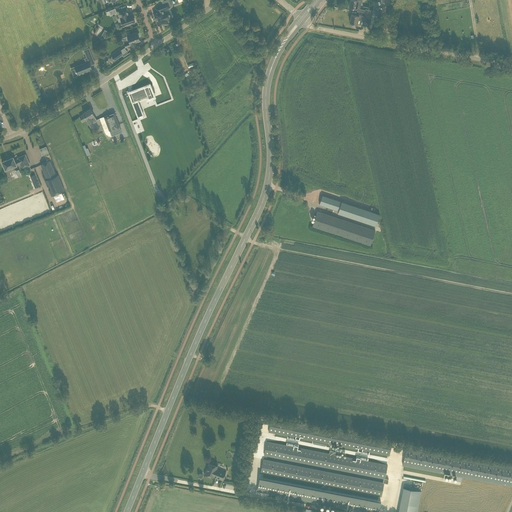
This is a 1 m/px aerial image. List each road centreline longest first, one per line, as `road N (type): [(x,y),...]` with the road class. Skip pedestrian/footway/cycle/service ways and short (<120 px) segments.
road 1 (secondary): [(126,511),(263,197),(270,163),(266,85),(275,54)]
road 2 (unclassified): [(302,19),(511,65)]
road 3 (unclassified): [(0,139),(155,45)]
